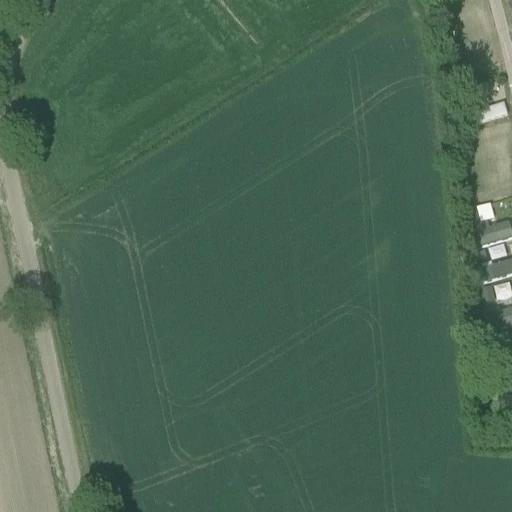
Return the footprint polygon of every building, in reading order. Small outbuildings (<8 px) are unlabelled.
[(458,4),(446,7),(448,17),(461,14),(458,4)] [(433,32),(439,51),(477,40),(472,21),(433,32)] [(465,52),(453,55),(456,68),(468,65),(465,52)] [(455,89),(487,79),(483,67),(451,76),(455,89)] [(471,92),(463,94),(466,104),(473,102),(471,92)] [(457,112),(459,126),(493,122),(491,108),(457,112)] [(472,134),(460,137),(463,149),(475,146),(472,134)] [(474,164),(477,177),(489,175),(486,160),(494,157),(490,143),(455,152),(461,178),(472,175),(470,165),(474,164)] [(474,183),(462,188),(466,197),(478,192),(474,183)] [(476,214),(461,217),(465,232),(479,228),(476,214)] [(484,255),(472,258),(476,270),(487,267),(484,255)] [(491,292),(477,296),(481,310),(494,306),(491,292)] [(482,314),(487,333),(511,327),(511,323),(509,308),(482,314)] [(489,338),(477,341),(480,353),(492,350),(489,338)]
